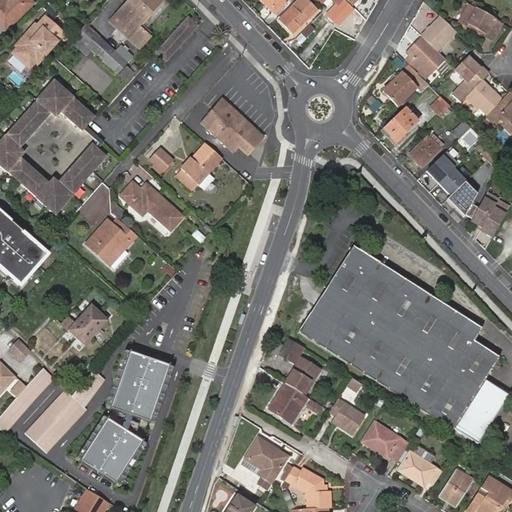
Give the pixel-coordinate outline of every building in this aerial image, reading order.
[(0,0),(0,24),(6,31),(33,5),(28,0),(8,0),(6,2),(4,0),(0,0)] [(140,23),(160,0),(130,0),(112,21),(140,46),(151,34),(140,23)] [(260,0),(274,13),(287,0),(260,0)] [(292,33),(316,9),(307,0),(298,0),(279,19),(292,33)] [(501,24),(469,5),(458,23),(467,27),(468,24),(486,34),(484,37),(492,41),(501,24)] [(65,34),(45,16),(37,25),(35,23),(15,46),(16,47),(11,53),(30,69),(35,64),(37,65),(65,34)] [(198,26),(187,16),(155,53),(166,62),(198,26)] [(457,33),(439,17),(421,36),(422,37),(438,52),(457,33)] [(468,24),(467,27),(484,37),(486,34),(468,24)] [(92,50),(117,73),(132,56),(120,46),(116,50),(87,25),(72,42),(87,56),(92,50)] [(438,52),(422,37),(416,43),(419,46),(409,56),(410,58),(420,67),(429,76),(445,60),(438,52)] [(406,53),(409,56),(419,46),(416,43),(406,53)] [(482,66),(469,54),(467,57),(479,69),(482,66)] [(467,57),(455,69),(454,70),(465,80),(456,90),(465,98),(466,97),(482,80),(489,73),(482,66),(479,69),(467,57)] [(410,58),(406,62),(415,72),(420,67),(410,58)] [(421,92),(428,85),(417,73),(410,80),(401,71),(381,90),(390,99),(393,97),(399,103),(416,87),(421,92)] [(482,80),(466,97),(476,107),(477,106),(486,115),(492,109),(501,99),(482,80)] [(18,148),(51,112),(55,107),(60,112),(81,131),(93,117),(72,98),(73,98),(53,81),(0,141),(0,165),(55,215),(105,157),(92,145),(58,183),(54,188),(49,183),(19,157),(14,152),(18,148)] [(511,90),(511,89),(501,99),(492,109),(492,123),(493,124),(501,115),(507,121),(511,126),(511,90)] [(428,106),(438,116),(449,105),(439,96),(428,106)] [(397,106),(399,103),(393,97),(390,99),(397,106)] [(262,139),(221,102),(199,126),(232,154),(239,146),(249,155),(262,139)] [(55,107),(51,112),(56,117),(60,112),(55,107)] [(404,108),(383,129),(395,143),(417,122),(404,108)] [(458,139),(470,128),(464,121),(452,132),(458,139)] [(511,134),(511,126),(507,121),(503,125),(511,134)] [(472,131),(462,138),(467,145),(477,138),(472,131)] [(427,135),(440,148),(442,146),(429,133),(427,135)] [(424,164),(440,148),(427,135),(409,153),(416,161),(418,158),(424,164)] [(498,157),(482,140),(476,146),(492,163),(498,157)] [(220,159),(202,143),(189,158),(191,160),(186,164),(184,162),(179,168),(174,174),(190,189),(195,183),(197,184),(220,159)] [(18,148),(14,152),(19,157),(24,153),(18,148)] [(147,158),(161,171),(171,161),(157,148),(147,158)] [(421,166),(424,164),(418,158),(416,161),(421,166)] [(432,178),(449,195),(463,182),(446,165),(432,178)] [(53,179),(49,183),(54,188),(58,183),(53,179)] [(181,218),(144,184),(139,189),(130,181),(118,195),(141,217),(145,211),(168,232),(181,218)] [(497,198),(485,191),(469,219),(481,225),(479,229),(492,236),(509,206),(497,199),(497,198)] [(0,268),(19,285),(46,255),(21,233),(22,232),(10,222),(9,223),(0,215),(0,268)] [(100,233),(109,223),(105,219),(95,229),(100,233)] [(134,235),(122,224),(117,230),(109,223),(100,233),(95,229),(83,243),(104,262),(114,251),(112,249),(116,244),(119,246),(126,239),(128,241),(134,235)] [(359,243),(366,247),(370,239),(364,235),(359,243)] [(107,265),(128,241),(126,239),(119,246),(116,244),(112,249),(114,251),(104,262),(107,265)] [(324,296),(322,295),(298,332),(452,431),(500,359),(474,342),(482,330),(352,246),(328,284),(331,286),(324,296)] [(169,278),(174,272),(167,265),(161,271),(169,278)] [(328,284),(322,295),(324,296),(331,286),(328,284)] [(84,346),(107,320),(91,304),(67,330),(84,346)] [(68,328),(75,319),(69,315),(62,324),(68,328)] [(23,337),(11,347),(22,360),(34,350),(23,337)] [(282,356),(292,340),(290,339),(280,355),(282,356)] [(286,359),(296,343),(292,340),(282,356),(286,359)] [(283,347),(275,342),(270,351),(278,355),(283,347)] [(295,364),(305,349),(296,343),(286,359),(295,364)] [(168,367),(129,353),(110,409),(149,422),(168,367)] [(309,367),(311,364),(302,358),(300,361),(309,367)] [(300,361),(286,383),(305,395),(320,370),(311,364),(309,367),(300,361)] [(0,394),(7,387),(15,378),(0,363),(0,394)] [(18,397),(0,418),(0,430),(2,432),(5,434),(55,378),(44,369),(27,388),(18,397)] [(92,369),(71,395),(66,389),(25,434),(47,454),(87,410),(84,408),(105,381),(92,369)] [(356,377),(350,387),(359,393),(365,384),(356,377)] [(27,388),(19,382),(10,391),(18,397),(27,388)] [(305,395),(286,383),(269,409),(290,423),(307,397),(305,395)] [(363,416),(338,400),(330,412),(335,415),(334,418),(340,422),(338,426),(351,434),(363,416)] [(142,442),(107,420),(80,461),(115,483),(142,442)] [(398,461),(408,446),(398,440),(399,438),(373,421),(360,441),(386,458),(389,455),(398,461)] [(286,456),(257,438),(245,456),(264,469),(260,477),(269,482),(286,456)] [(434,486),(442,473),(410,453),(400,468),(413,477),(411,479),(425,488),(428,482),(434,486)] [(328,507),(331,507),(330,490),(326,490),(322,490),(322,484),(322,480),(301,467),(298,472),(291,467),(284,479),(291,483),(293,480),(306,488),(304,492),(305,508),(324,507),(328,507)] [(398,471),(411,479),(413,477),(400,468),(398,471)] [(457,470),(440,496),(445,499),(443,501),(451,506),(452,504),(457,507),(474,482),(457,470)] [(511,504),(511,493),(489,479),(481,490),(489,495),(486,499),(478,495),(467,511),(500,511),(501,511),(505,506),(509,509),(511,504)] [(293,480),(291,483),(304,492),(306,488),(293,480)] [(102,511),(106,508),(84,494),(72,511),(102,511)] [(250,511),(254,507),(237,496),(226,511),(250,511)]
